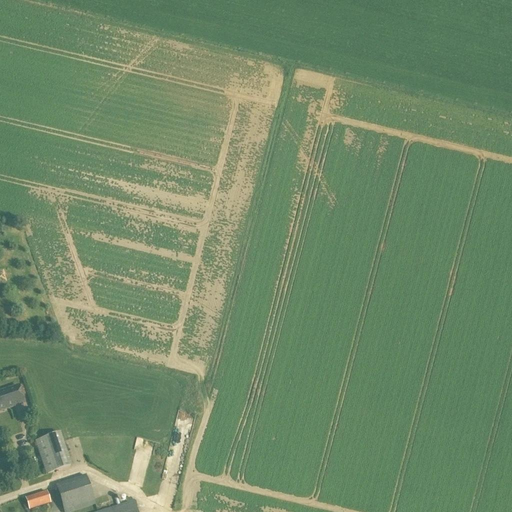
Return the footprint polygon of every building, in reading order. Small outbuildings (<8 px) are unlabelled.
[(0,411),(23,404),(17,387),(0,392),(0,411)] [(46,475),(71,467),(59,433),(34,442),(46,475)] [(144,454),(147,444),(139,441),(136,451),(144,454)] [(171,442),(171,453),(181,454),(181,443),(171,442)] [(59,511),(66,511),(90,503),(83,484),(53,495),(59,511)] [(29,511),(50,504),(46,492),(25,499),(29,511)] [(136,511),(133,502),(101,511),(136,511)]
